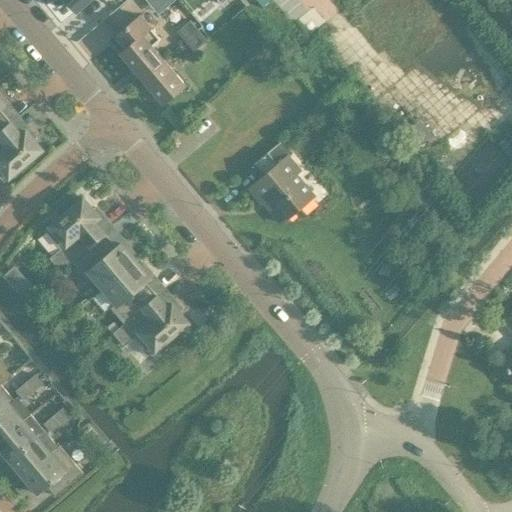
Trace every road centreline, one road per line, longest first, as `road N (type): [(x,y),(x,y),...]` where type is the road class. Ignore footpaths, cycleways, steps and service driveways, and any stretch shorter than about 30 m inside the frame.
road 1 (tertiary): [(353,436),(337,388),(309,351),(115,125)]
road 2 (residential): [(511,250),(463,308),(409,439)]
road 3 (tertiary): [(115,125),(7,0)]
road 4 (residential): [(0,238),(34,192),(115,125)]
